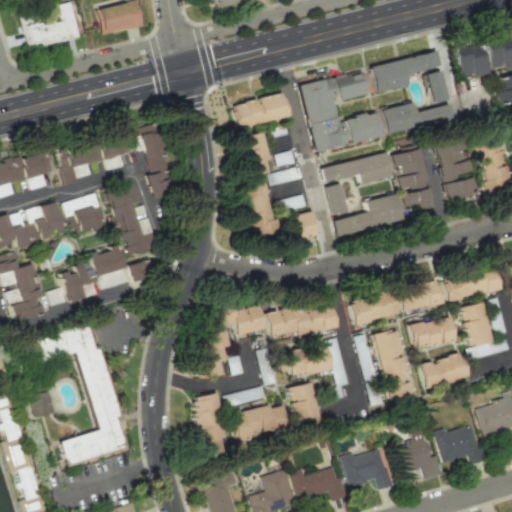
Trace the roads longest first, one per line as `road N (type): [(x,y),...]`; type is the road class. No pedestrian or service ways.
road 1 (tertiary): [(174,511),(157,444),(157,391),(197,257),(204,192),(180,72)]
road 2 (residential): [(197,257),(293,276),(511,224)]
road 3 (tertiary): [(180,72),(467,0)]
road 4 (tertiary): [(0,117),(180,72)]
road 5 (residential): [(173,39),(7,79)]
road 6 (residential): [(323,0),(173,39)]
